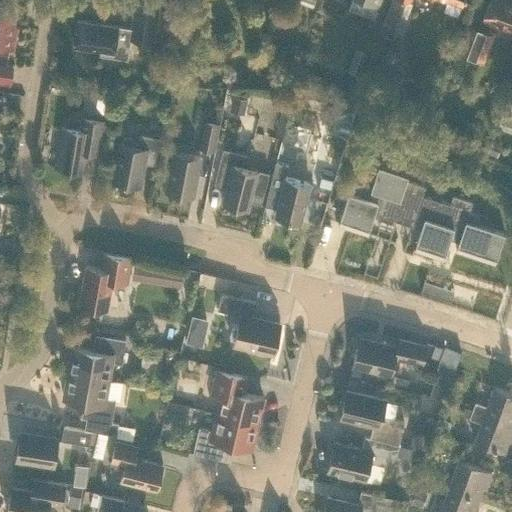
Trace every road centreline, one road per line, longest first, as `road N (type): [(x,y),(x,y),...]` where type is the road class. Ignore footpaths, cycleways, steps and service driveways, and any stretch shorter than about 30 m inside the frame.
road 1 (residential): [(181,511),(188,488),(207,474),(280,486),(328,291)]
road 2 (residential): [(63,232),(77,221),(109,218),(241,248),(255,273),(328,291)]
road 3 (residential): [(63,232),(25,171),(50,7)]
road 4 (residential): [(511,347),(328,291)]
road 5 (residential): [(0,393),(38,352),(63,232)]
